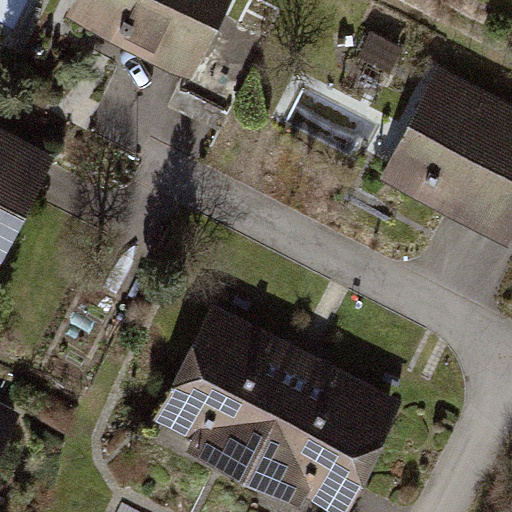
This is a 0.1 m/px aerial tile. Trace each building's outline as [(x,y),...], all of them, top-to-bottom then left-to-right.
[(210,0),(74,0),(72,5),(180,60),(210,0)] [(511,198),(511,114),(433,74),(386,166),(499,224),(511,198)] [(0,222),(35,155),(0,136),(0,222)] [(234,460),(240,463),(296,355),(209,311),(154,419),(201,443),(202,441),(235,458),(234,460)] [(381,399),(296,355),(240,463),(247,467),(248,465),(280,481),(279,483),(288,488),(294,475),(303,480),(313,461),(342,476),(381,399)]
